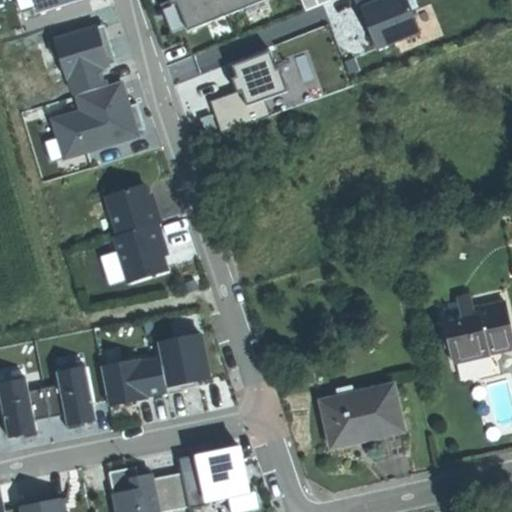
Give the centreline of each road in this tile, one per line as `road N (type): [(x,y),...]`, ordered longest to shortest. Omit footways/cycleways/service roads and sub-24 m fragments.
road 1 (residential): [(132,0),(263,416)]
road 2 (residential): [(263,416),(0,468)]
road 3 (residential): [(511,473),(341,511)]
